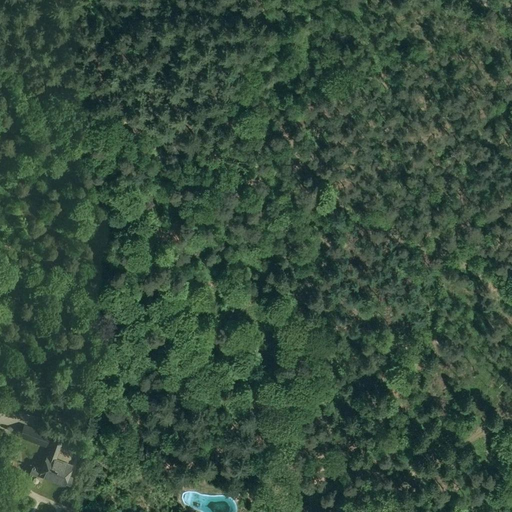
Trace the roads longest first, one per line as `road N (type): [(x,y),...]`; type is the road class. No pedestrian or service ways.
road 1 (track): [(511,280),(335,199),(285,213),(218,162),(0,108)]
road 2 (track): [(285,213),(301,302),(268,471),(268,511)]
road 3 (track): [(511,407),(358,511)]
